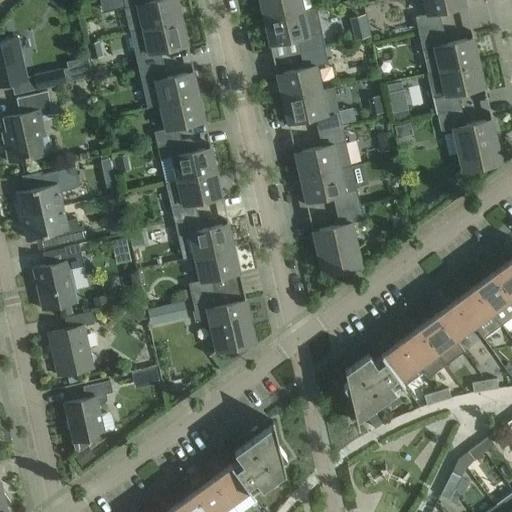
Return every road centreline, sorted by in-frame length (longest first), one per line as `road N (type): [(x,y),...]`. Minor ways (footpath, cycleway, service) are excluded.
road 1 (residential): [(289,339),(215,0)]
road 2 (residential): [(65,511),(289,339)]
road 3 (residential): [(289,339),(511,185)]
road 4 (residential): [(59,511),(0,252)]
